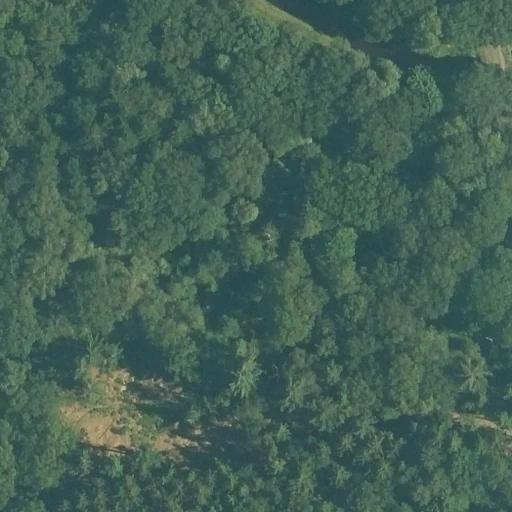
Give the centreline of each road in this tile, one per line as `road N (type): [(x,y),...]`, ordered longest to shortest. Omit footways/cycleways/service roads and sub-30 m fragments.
road 1 (track): [(493,79),(436,89),(395,84),(239,0)]
road 2 (unclassified): [(511,163),(476,0)]
